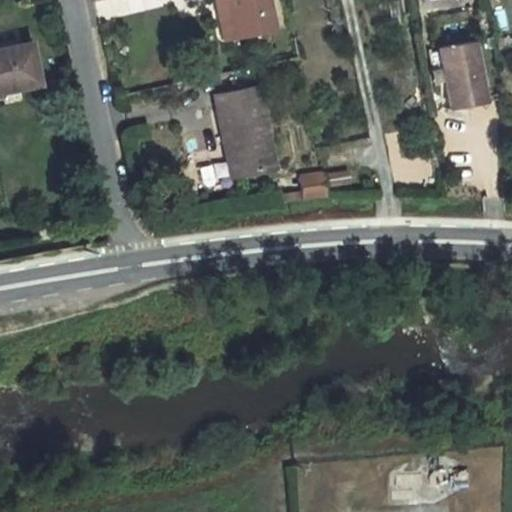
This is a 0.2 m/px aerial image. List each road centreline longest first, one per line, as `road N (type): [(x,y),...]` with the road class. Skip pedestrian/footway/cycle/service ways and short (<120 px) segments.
road 1 (secondary): [(136,266),(401,240),(511,244)]
road 2 (residential): [(75,0),(136,266)]
road 3 (unknown): [(343,0),(401,240)]
road 4 (secondary): [(0,289),(136,266)]
